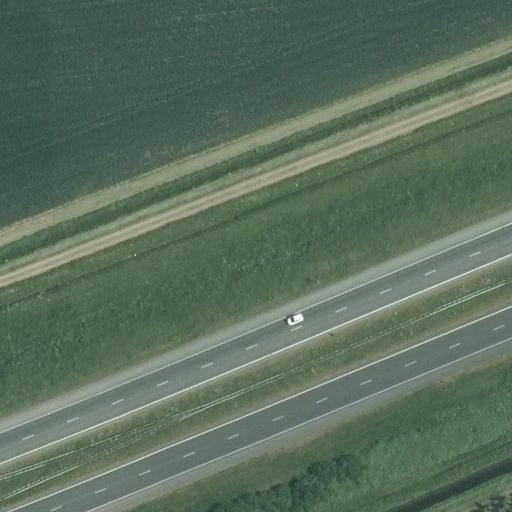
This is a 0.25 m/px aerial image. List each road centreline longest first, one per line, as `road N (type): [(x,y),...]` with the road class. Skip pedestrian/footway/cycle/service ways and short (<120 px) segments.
road 1 (motorway): [(511,244),(0,454)]
road 2 (track): [(0,285),(511,92)]
road 3 (motorway): [(54,511),(511,327)]
